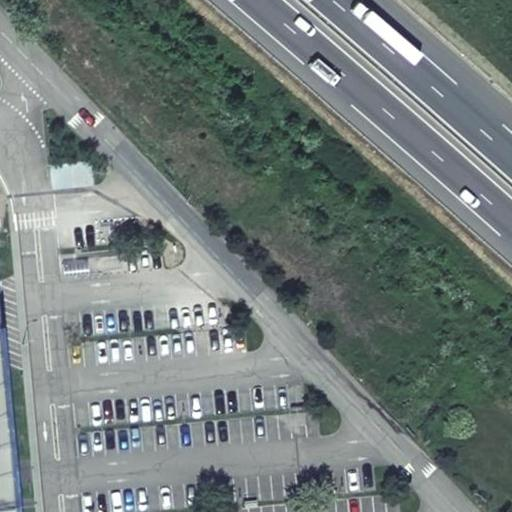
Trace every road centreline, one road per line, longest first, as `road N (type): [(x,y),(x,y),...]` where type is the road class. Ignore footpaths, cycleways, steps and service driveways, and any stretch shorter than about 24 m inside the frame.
road 1 (motorway): [(246,0),(511,229)]
road 2 (motorway): [(511,160),(325,0)]
